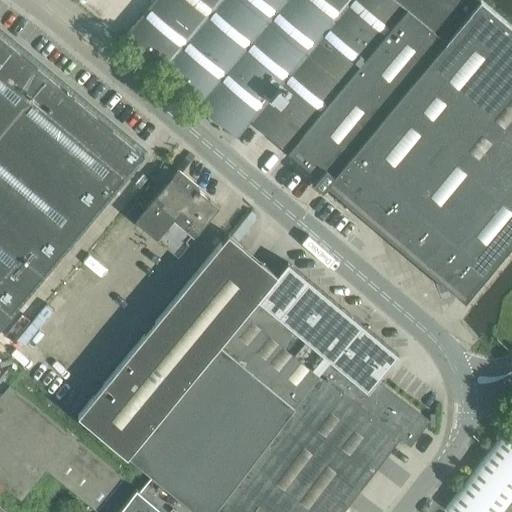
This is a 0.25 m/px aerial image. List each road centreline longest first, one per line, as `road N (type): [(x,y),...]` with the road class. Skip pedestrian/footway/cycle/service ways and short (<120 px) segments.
road 1 (unclassified): [(30,0),(420,331),(448,357),(461,388)]
road 2 (unclassified): [(403,511),(451,448),(461,388)]
